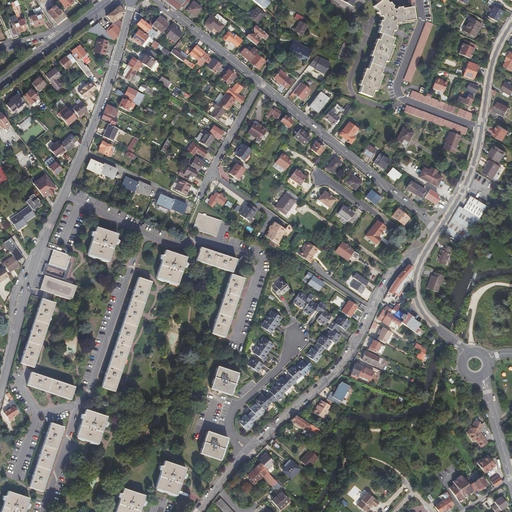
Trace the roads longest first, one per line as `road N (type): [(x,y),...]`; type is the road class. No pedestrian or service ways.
road 1 (tertiary): [(0,393),(32,272),(97,114),(131,0)]
road 2 (residential): [(246,450),(332,373),(386,282),(409,256),(424,254)]
road 3 (tertiary): [(260,82),(438,230)]
road 4 (residential): [(481,129),(396,89),(420,17),(417,0)]
road 5 (residential): [(81,403),(144,232)]
road 6 (residential): [(299,331),(282,363),(232,410),(229,429),(246,450)]
road 7 (tertiary): [(153,0),(260,82)]
road 8 (tertiary): [(424,254),(414,280),(417,304),(466,351)]
